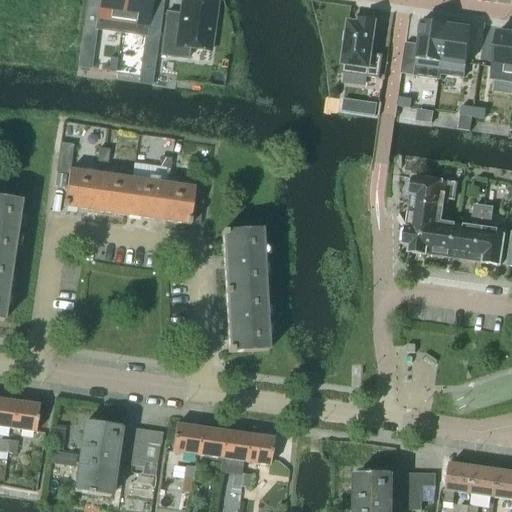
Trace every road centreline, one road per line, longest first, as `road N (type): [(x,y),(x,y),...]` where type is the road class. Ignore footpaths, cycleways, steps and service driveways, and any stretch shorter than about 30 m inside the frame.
road 1 (residential): [(206,397),(189,248),(63,229),(54,239),(38,372)]
road 2 (residential): [(206,397),(386,421)]
road 3 (residential): [(38,372),(206,397)]
road 4 (residential): [(383,292),(511,309)]
road 5 (residential): [(386,421),(383,292)]
road 6 (residential): [(511,431),(483,437),(386,421)]
